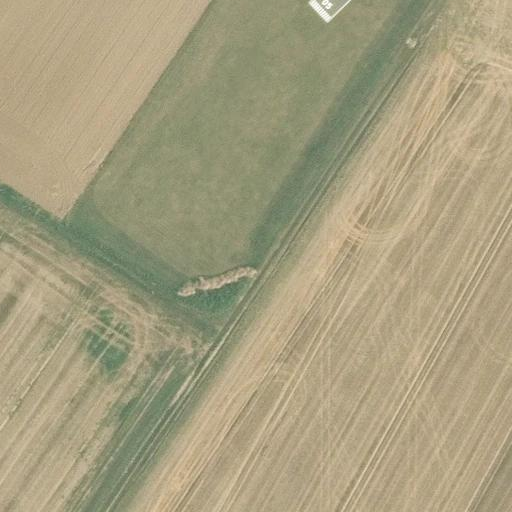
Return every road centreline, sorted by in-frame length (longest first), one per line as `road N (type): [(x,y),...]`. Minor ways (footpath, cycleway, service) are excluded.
road 1 (track): [(107,511),(448,0)]
road 2 (track): [(0,190),(226,334)]
